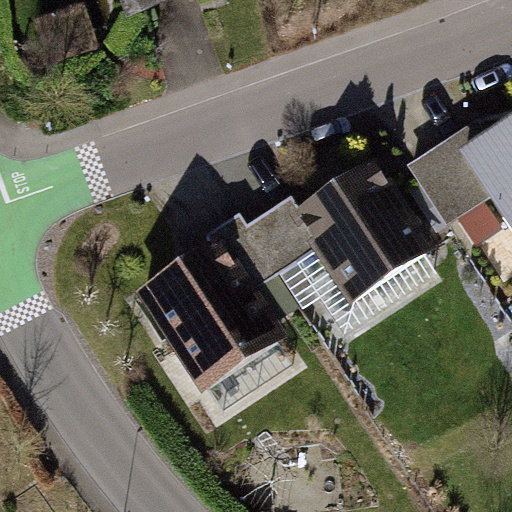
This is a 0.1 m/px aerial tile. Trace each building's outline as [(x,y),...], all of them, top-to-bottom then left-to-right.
[(86,0),(88,3),(96,0),(119,0),(129,26),(202,0),(86,0)] [(511,112),(486,130),(455,150),(488,200),(511,235),(511,112)] [(455,150),(486,130),(477,117),(407,163),(448,226),(488,200),(455,150)] [(301,209),(293,215),(316,251),(352,305),(441,247),(381,156),(301,209)] [(206,235),(210,242),(224,233),(259,287),(316,251),(293,215),(301,209),(293,197),(248,226),(240,213),(206,235)] [(210,242),(133,292),(200,395),(291,336),(259,287),(224,233),(210,242)]
